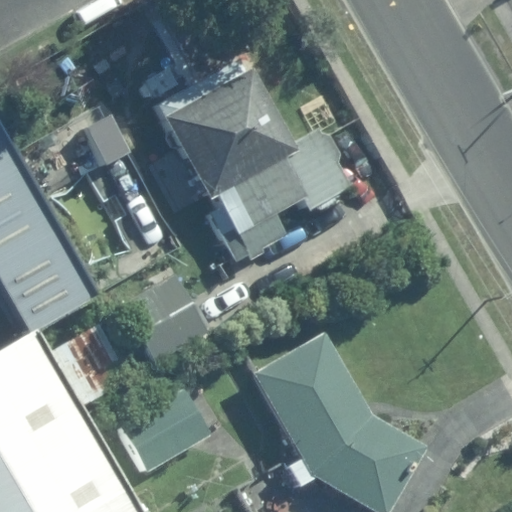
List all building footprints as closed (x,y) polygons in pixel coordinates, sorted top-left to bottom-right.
[(280,149),(239,74),(232,60),(147,106),(170,146),(200,202),(231,261),(280,234),(269,214),(294,201),(303,217),(341,197),(307,134),(280,149)] [(88,285),(0,133),(0,276),(26,321),(88,285)] [(149,365),(151,364),(201,332),(165,277),(114,310),(149,365)] [(141,511),(34,327),(0,346),(0,511),(141,511)] [(380,511),(416,451),(366,423),(314,337),(244,379),(293,460),(281,467),(293,487),(306,479),(363,511),(380,511)] [(178,392),(115,428),(143,476),(206,439),(178,392)]
